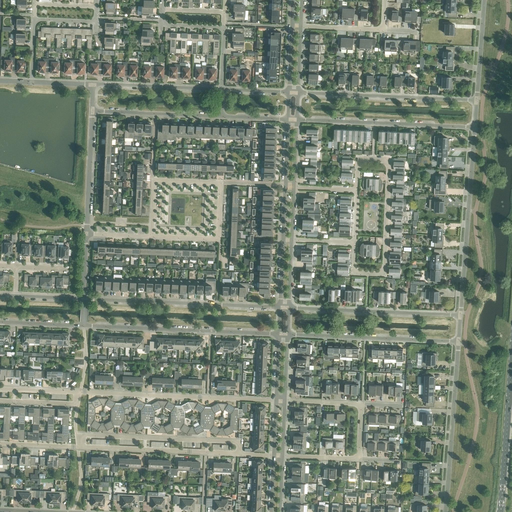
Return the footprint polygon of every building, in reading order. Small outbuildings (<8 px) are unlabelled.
[(15,0),(15,5),(17,5),(17,11),(25,11),(25,6),(26,6),(26,0),(15,0)] [(233,11),(234,11),(234,10),(244,11),(244,5),(243,5),(243,0),(236,0),(236,5),(233,5),(233,11)] [(312,0),(312,8),(323,9),(318,9),(318,5),(321,5),(321,0),(312,0)] [(107,3),(106,3),(106,9),(107,9),(106,14),(114,15),(114,9),(116,9),(117,3),(115,3),(107,3)] [(455,6),(445,5),(445,10),(444,17),(457,18),(457,14),(456,14),(456,12),(457,12),(457,7),(455,7),(455,6)] [(143,7),(143,6),(142,6),(141,15),(141,18),(146,18),(146,16),(149,16),(148,15),(149,13),(152,13),(152,7),(143,7)] [(323,9),(312,8),(312,19),(321,19),(321,15),(322,15),(323,9)] [(339,19),(348,20),(349,9),(343,9),(342,13),(339,13),(339,19)] [(348,20),(358,20),(358,14),(354,14),(355,9),(349,9),(348,20)] [(358,14),(358,20),(367,21),(368,10),(362,9),(361,14),(358,14)] [(234,10),(234,11),(234,19),(234,20),(244,20),(245,11),(244,11),(234,10)] [(392,22),(402,22),(402,16),(398,16),(399,11),(392,11),(392,16),(390,16),(390,21),(392,21),(392,22)] [(402,22),(411,23),(411,12),(405,11),(405,16),(402,16),(402,22)] [(411,12),(411,23),(421,23),(421,17),(417,17),(417,12),(411,12)] [(16,30),(24,31),(24,25),(25,25),(26,19),(15,19),(14,25),(16,25),(16,30)] [(105,34),(113,35),(114,29),(116,29),(116,23),(105,23),(105,29),(106,29),(105,34)] [(442,23),(442,32),(445,32),(445,34),(447,34),(447,36),(456,36),(456,29),(454,28),(454,25),(448,25),(448,23),(442,23)] [(142,34),(142,36),(151,36),(152,36),(153,30),(150,30),(150,27),(149,27),(149,24),(143,24),(143,27),(142,27),(142,34)] [(50,48),(51,38),(51,27),(51,28),(50,28),(50,29),(46,29),(46,27),(41,27),(41,32),(38,32),(38,37),(46,38),(46,48),(50,48)] [(60,48),(61,38),(61,28),(60,29),(57,29),(57,28),(51,28),(51,27),(51,38),(56,38),(56,48),(60,48)] [(71,49),(71,39),(72,28),(71,28),(71,30),(67,29),(67,28),(62,28),(61,28),(61,38),(66,38),(66,49),(71,49)] [(81,49),(81,39),(82,29),(81,29),(81,30),(77,30),(77,29),(72,28),(71,39),(77,39),(76,49),(81,49)] [(232,40),(233,40),(243,40),(243,34),(242,34),(242,28),(235,28),(235,34),(232,34),(232,40)] [(82,29),(81,39),(87,39),(86,49),(91,50),(92,29),(91,29),(91,30),(87,30),(87,29),(82,29)] [(271,32),(270,39),(281,39),(281,33),(275,32),(275,29),(268,29),(268,32),(271,32)] [(175,53),(176,40),(176,34),(176,33),(171,33),(171,34),(165,34),(165,40),(170,40),(170,53),(175,53)] [(186,54),(187,41),(187,35),(187,34),(181,33),(181,34),(176,34),(176,40),(181,41),(181,53),(186,54)] [(16,45),(23,45),(24,40),(26,40),(26,37),(25,37),(25,34),(14,34),(14,40),(16,40),(16,45)] [(197,54),(198,41),(197,41),(198,35),(198,34),(192,34),(192,35),(187,35),(187,41),(192,41),(191,54),(197,54)] [(208,55),(208,42),(208,35),(209,35),(203,34),(203,35),(198,35),(197,41),(198,41),(203,41),(202,54),(208,55)] [(311,34),(311,44),(320,45),(320,44),(320,35),(311,34)] [(208,42),(214,42),(213,55),(219,55),(220,35),(214,35),(214,36),(209,35),(208,35),(208,42)] [(142,36),(141,36),(141,45),(140,45),(151,45),(151,42),(151,36),(142,36)] [(104,49),(113,49),(113,44),(115,44),(115,38),(104,37),(104,40),(103,40),(103,44),(105,44),(105,48),(104,48),(104,49)] [(341,49),(347,49),(347,38),(338,38),(338,44),(341,44),(341,49)] [(353,45),(357,45),(357,39),(347,38),(347,49),(353,50),(353,45)] [(360,50),(366,50),(366,39),(357,39),(357,45),(360,45),(360,50)] [(366,39),(366,50),(372,50),(372,46),(375,46),(376,40),(366,39)] [(233,40),(233,49),(243,49),(243,40),(233,40)] [(381,51),(391,51),(391,40),(382,40),(381,51)] [(397,47),(400,47),(401,41),(391,40),(391,51),(397,51),(397,47)] [(404,52),(410,52),(410,41),(401,41),(400,47),(400,51),(404,51),(404,52)] [(410,41),(410,52),(416,52),(419,52),(420,41),(410,41)] [(311,44),(310,54),(319,55),(319,54),(321,55),(321,45),(320,44),(320,45),(311,44)] [(442,54),(442,58),(452,59),(452,57),(454,57),(454,52),(454,51),(455,51),(455,47),(446,47),(446,52),(444,52),(444,54),(442,54)] [(310,54),(310,64),(319,65),(319,64),(316,64),(316,61),(319,61),(319,55),(310,54)] [(12,65),(14,65),(15,57),(9,57),(9,60),(5,60),(4,70),(7,71),(7,72),(11,72),(12,65)] [(15,57),(14,65),(17,65),(17,72),(21,73),(21,71),(24,71),(25,61),(20,61),(20,58),(15,57)] [(49,59),(48,66),(51,67),(51,74),(55,74),(55,73),(58,73),(58,62),(54,62),(54,59),(48,58),(48,59),(49,59)] [(452,59),(442,58),(442,63),(444,63),(443,65),(445,65),(445,70),(454,71),(454,67),(453,67),(453,65),(454,65),(454,61),(452,61),(452,59)] [(45,66),(48,66),(49,59),(48,59),(43,59),(43,62),(38,61),(38,72),(41,72),(41,73),(45,74),(45,66)] [(72,67),(74,68),(75,60),(69,60),(69,63),(65,63),(64,73),(67,73),(67,75),(71,75),(72,67)] [(75,60),(74,68),(77,68),(77,75),(81,75),(81,74),(84,74),(85,64),(80,63),(80,60),(75,60)] [(98,69),(101,69),(101,61),(96,61),(95,64),(91,64),(91,74),(94,74),(94,76),(97,76),(98,69)] [(101,61),(101,69),(104,69),(103,76),(107,76),(107,75),(110,75),(111,65),(107,64),(107,61),(101,61)] [(124,70),(127,70),(127,62),(122,62),(122,65),(117,65),(117,75),(120,75),(120,77),(124,77),(124,70)] [(127,62),(127,70),(130,70),(130,77),(133,77),(134,76),(137,76),(137,66),(133,66),(133,63),(127,62)] [(180,63),(180,65),(179,72),(182,72),(182,79),(186,80),(186,78),(189,78),(190,68),(185,68),(186,64),(180,63)] [(153,65),(153,71),(156,71),(156,78),(160,78),(160,77),(163,77),(163,68),(159,68),(159,64),(154,64),(153,65)] [(177,72),(179,72),(180,65),(174,64),(174,67),(170,67),(169,78),(172,78),(172,79),(176,79),(177,72)] [(310,64),(309,74),(318,75),(318,74),(315,74),(316,71),(319,71),(319,65),(310,64)] [(150,71),(153,71),(153,65),(150,65),(150,66),(144,66),(143,76),(146,77),(146,78),(150,78),(150,71)] [(203,73),(206,73),(206,66),(201,66),(200,69),(196,68),(196,79),(199,79),(199,80),(202,80),(203,73)] [(206,66),(206,73),(209,73),(208,81),(212,81),(212,79),(215,80),(216,69),(212,69),(212,66),(206,66)] [(236,74),(239,75),(240,67),(234,67),(234,70),(230,70),(229,80),(232,80),(232,82),(236,82),(236,74)] [(240,67),(239,75),(242,75),(242,82),(246,82),(246,81),(249,81),(249,71),(245,70),(245,67),(240,67)] [(344,83),(349,83),(349,74),(339,73),(339,76),(339,86),(344,86),(344,83)] [(318,75),(309,74),(309,84),(318,85),(318,75)] [(349,74),(349,83),(354,84),(354,86),(359,87),(359,74),(349,74)] [(372,84),(377,85),(377,79),(374,78),(374,76),(367,76),(367,87),(372,87),(372,84)] [(377,79),(377,85),(382,85),(382,88),(387,88),(387,77),(381,76),(381,79),(377,79)] [(400,86),(405,86),(405,80),(405,76),(395,76),(395,88),(400,88),(400,86)] [(439,76),(439,84),(442,85),(442,87),(444,87),(444,89),(453,89),(453,81),(451,81),(451,78),(445,78),(445,76),(439,76)] [(405,80),(405,86),(410,86),(410,89),(415,89),(415,78),(409,78),(409,80),(405,80)] [(106,127),(106,129),(112,129),(112,127),(115,128),(116,123),(112,123),(112,121),(110,121),(106,121),(106,123),(102,123),(102,127),(106,127)] [(133,125),(134,125),(134,122),(130,122),(130,125),(128,125),(125,125),(124,138),(133,139),(133,136),(133,125)] [(138,125),(134,125),(133,125),(133,136),(141,136),(142,125),(142,122),(138,122),(138,125)] [(147,126),(142,125),(141,136),(152,136),(152,125),(150,125),(151,123),(147,122),(147,126)] [(168,140),(168,137),(167,137),(168,127),(168,123),(164,123),(164,126),(162,126),(158,126),(157,140),(168,140)] [(175,140),(176,127),(176,124),(173,124),(172,127),(168,127),(167,137),(168,137),(168,140),(175,140)] [(184,141),(184,138),(184,127),(185,127),(185,124),(181,124),(181,127),(176,127),(175,140),(184,141)] [(184,138),(192,138),(193,128),(193,124),(189,124),(189,128),(185,127),(184,127),(184,138)] [(192,138),(201,138),(201,128),(202,125),(198,125),(198,128),(193,128),(192,138)] [(201,138),(209,139),(210,128),(210,125),(206,125),(206,128),(201,128),(201,138)] [(209,139),(218,139),(218,129),(218,126),(214,125),(214,129),(210,128),(209,139)] [(218,139),(226,140),(226,129),(227,129),(227,126),(223,126),(223,129),(218,129),(218,139)] [(226,140),(234,140),(235,129),(235,126),(231,126),(231,129),(227,129),(226,129),(226,140)] [(234,140),(243,140),(243,130),(243,127),(240,126),(240,130),(235,129),(234,140)] [(266,130),(265,134),(275,134),(277,134),(277,130),(275,130),(276,128),(270,128),(270,126),(265,126),(265,130),(266,130)] [(243,130),(243,140),(251,141),(251,139),(251,136),(252,133),(252,130),(252,127),(248,127),(248,130),(243,130)] [(105,136),(105,138),(112,138),(112,136),(115,136),(115,132),(112,131),(112,129),(106,129),(105,131),(102,131),(102,135),(105,136)] [(312,135),(311,141),(318,141),(318,130),(307,129),(307,135),(312,135)] [(437,145),(437,147),(449,148),(449,142),(447,142),(448,138),(441,138),(441,136),(435,136),(435,145),(437,145)] [(105,144),(105,146),(111,146),(111,144),(115,144),(115,140),(111,140),(112,138),(105,138),(105,140),(102,139),(102,144),(105,144)] [(306,146),(306,151),(317,152),(318,143),(318,141),(311,141),(311,146),(306,146)] [(105,152),(104,154),(111,155),(111,153),(114,153),(114,148),(111,148),(111,146),(105,146),(105,148),(101,148),(101,152),(105,152)] [(437,147),(436,156),(447,157),(447,151),(449,151),(449,148),(437,147)] [(311,157),(310,162),(317,163),(317,152),(306,151),(306,157),(311,157)] [(104,161),(104,163),(110,163),(111,161),(114,161),(114,157),(111,157),(111,155),(104,154),(104,156),(101,156),(101,161),(104,161)] [(342,168),(348,169),(348,166),(353,166),(353,160),(350,160),(350,157),(342,156),(342,168)] [(447,157),(436,156),(436,161),(438,161),(438,163),(440,163),(439,168),(448,169),(448,165),(448,163),(449,159),(447,159),(447,157)] [(164,169),(166,169),(166,163),(164,163),(164,160),(160,159),(160,163),(158,163),(157,169),(160,169),(159,172),(164,173),(164,169)] [(398,171),(405,171),(405,159),(397,159),(397,162),(394,162),(394,168),(398,168),(398,171)] [(172,170),(174,170),(175,163),(173,163),(173,160),(168,160),(168,163),(166,163),(166,169),(168,169),(168,173),(172,173),(172,170)] [(181,170),(183,170),(183,164),(181,164),(181,160),(177,160),(177,163),(175,163),(174,170),(176,170),(176,173),(181,173),(181,170)] [(189,170),(191,170),(191,164),(189,164),(190,161),(185,160),(185,164),(183,164),(183,170),(185,170),(185,174),(189,174),(189,170)] [(198,171),(200,171),(200,164),(198,164),(198,161),(194,161),(193,164),(191,164),(191,170),(193,171),(193,174),(197,174),(198,171)] [(206,171),(208,171),(208,165),(206,165),(206,161),(202,161),(202,165),(200,164),(200,171),(202,171),(201,174),(206,174),(206,171)] [(214,171),(216,171),(217,165),(215,165),(215,162),(210,162),(210,165),(208,165),(208,171),(210,171),(210,175),(214,175),(214,171)] [(223,172),(225,172),(225,166),(223,165),(223,162),(219,162),(219,165),(217,165),(216,171),(218,172),(218,175),(223,175),(223,172)] [(225,166),(225,172),(227,172),(227,175),(231,175),(231,172),(233,172),(234,166),(231,166),(232,162),(227,162),(227,166),(225,166)] [(305,167),(305,173),(316,173),(317,168),(320,168),(320,163),(317,163),(310,162),(310,167),(305,167)] [(104,169),(104,171),(110,171),(110,169),(114,169),(114,165),(110,165),(110,163),(104,163),(104,165),(101,165),(100,169),(104,169)] [(137,170),(137,172),(143,173),(143,171),(146,171),(147,167),(143,166),(143,164),(137,164),(137,166),(133,166),(133,170),(137,170)] [(341,182),(348,182),(352,182),(352,179),(353,179),(353,173),(349,173),(349,170),(342,170),(341,182)] [(103,177),(103,179),(110,180),(110,178),(113,178),(113,173),(110,173),(110,171),(104,171),(104,173),(100,173),(100,177),(103,177)] [(435,178),(435,182),(445,183),(445,181),(447,181),(447,177),(446,176),(446,175),(447,175),(447,171),(439,171),(438,176),(437,176),(437,178),(435,178)] [(136,179),(136,181),(142,181),(143,179),(146,179),(146,175),(143,175),(143,173),(137,172),(136,174),(133,174),(133,179),(136,179)] [(398,184),(404,185),(405,172),(397,172),(397,175),(393,175),(393,181),(398,181),(398,184)] [(316,173),(305,173),(305,179),(310,179),(309,184),(316,184),(316,173)] [(366,190),(372,190),(373,179),(367,178),(366,184),(363,183),(363,184),(363,185),(363,186),(363,187),(363,188),(364,189),(364,190),(365,190),(365,191),(366,190)] [(103,186),(103,188),(109,188),(109,186),(113,186),(113,182),(110,182),(110,180),(103,179),(103,181),(100,181),(100,186),(103,186)] [(373,179),(372,190),(378,190),(379,192),(380,191),(381,190),(382,189),(382,188),(382,187),(382,186),(382,185),(383,184),(379,184),(379,179),(373,179)] [(136,187),(136,189),(142,190),(142,188),(146,188),(146,183),(142,183),(142,181),(136,181),(136,183),(133,183),(133,187),(136,187)] [(445,183),(435,182),(434,194),(446,195),(446,191),(446,189),(447,189),(447,185),(445,185),(445,183)] [(397,198),(404,198),(404,186),(396,185),(396,189),(393,188),(392,194),(397,194),(397,198)] [(103,194),(103,196),(109,197),(109,195),(112,195),(113,190),(109,190),(109,188),(103,188),(103,190),(100,190),(99,194),(103,194)] [(136,196),(135,198),(142,198),(142,196),(145,196),(145,192),(142,192),(142,190),(136,189),(136,191),(132,191),(132,196),(136,196)] [(232,195),(232,197),(238,197),(238,195),(242,196),(242,191),(238,191),(239,189),(232,189),(232,191),(229,191),(229,195),(232,195)] [(304,198),(304,203),(315,204),(315,193),(309,193),(309,198),(304,198)] [(102,203),(102,205),(109,205),(109,203),(112,203),(112,199),(109,199),(109,197),(103,196),(103,198),(99,198),(99,203),(102,203)] [(340,209),(346,209),(347,206),(351,206),(352,200),(348,200),(348,197),(341,196),(340,209)] [(232,203),(232,205),(238,206),(238,204),(241,204),(241,199),(238,199),(238,197),(232,197),(232,199),(228,199),(228,203),(232,203)] [(135,204),(135,206),(141,206),(141,204),(145,204),(145,200),(142,200),(142,198),(135,198),(135,200),(132,200),(132,204),(135,204)] [(397,211),(403,211),(403,199),(396,199),(396,202),(392,202),(392,208),(397,208),(397,211)] [(437,213),(445,213),(446,206),(444,206),(444,202),(437,202),(438,200),(432,200),(431,209),(435,209),(435,211),(437,211),(437,213)] [(308,209),(308,214),(314,215),(315,212),(315,204),(304,203),(304,209),(308,209)] [(109,205),(102,205),(102,207),(99,207),(99,211),(102,211),(102,213),(108,214),(108,211),(112,211),(112,207),(109,207),(109,205)] [(231,212),(231,214),(237,214),(238,212),(241,212),(241,208),(238,208),(238,206),(232,205),(231,207),(228,207),(228,212),(231,212)] [(141,206),(135,206),(135,208),(132,208),(131,212),(135,212),(135,215),(141,215),(141,213),(145,213),(145,208),(141,208),(141,206)] [(339,222),(346,222),(346,219),(351,219),(351,213),(348,213),(348,210),(340,210),(339,222)] [(396,224),(402,225),(403,212),(395,212),(395,215),(391,215),(391,221),(396,221),(396,224)] [(231,220),(231,222),(237,223),(237,221),(241,221),(241,216),(237,216),(237,214),(231,214),(231,216),(228,216),(228,220),(231,220)] [(303,219),(303,225),(314,226),(314,217),(314,215),(308,214),(308,220),(303,219)] [(231,229),(230,231),(237,231),(237,229),(240,229),(240,225),(237,225),(237,223),(231,222),(231,224),(227,224),(227,229),(231,229)] [(339,235),(345,236),(345,232),(350,233),(351,227),(347,227),(347,223),(339,223),(339,235)] [(432,230),(432,235),(442,235),(442,233),(444,234),(444,229),(443,229),(443,227),(444,227),(444,223),(436,223),(436,228),(434,228),(434,230),(432,230)] [(314,226),(303,225),(303,231),(307,231),(307,236),(314,237),(314,226)] [(395,238),(402,238),(402,226),(395,226),(394,229),(391,229),(391,234),(396,235),(395,238)] [(230,237),(230,239),(236,239),(236,237),(240,237),(240,233),(237,233),(237,231),(230,231),(230,233),(227,232),(227,237),(230,237)] [(442,235),(432,235),(431,239),(433,239),(433,241),(435,241),(435,247),(443,247),(443,243),(443,242),(444,242),(444,237),(442,237),(442,235)] [(230,245),(230,247),(236,248),(236,246),(239,246),(240,241),(236,241),(236,239),(230,239),(230,241),(227,241),(226,245),(230,245)] [(395,251),(401,252),(402,239),(394,239),(394,242),(390,242),(390,248),(395,248),(395,251)] [(5,254),(11,254),(12,243),(2,243),(1,254),(5,254)] [(104,253),(106,253),(106,246),(104,246),(104,243),(100,243),(100,246),(97,246),(97,252),(99,252),(99,256),(103,256),(104,253)] [(112,253),(114,253),(114,247),(112,247),(112,243),(108,243),(108,246),(106,246),(106,253),(108,253),(107,256),(112,256),(112,253)] [(120,253),(122,253),(123,247),(121,247),(121,244),(116,243),(116,247),(114,247),(114,253),(116,253),(116,256),(120,257),(120,253)] [(360,248),(360,249),(360,250),(360,251),(360,252),(360,253),(360,254),(361,254),(361,255),(362,256),(362,257),(364,255),(369,256),(370,244),(364,244),(363,243),(362,243),(361,244),(361,245),(360,247),(360,248)] [(28,256),(32,256),(32,245),(22,244),(22,255),(28,255),(28,256)] [(129,254),(131,254),(131,247),(129,247),(129,244),(125,244),(125,247),(123,247),(122,253),(124,253),(124,257),(129,257),(129,254)] [(137,254),(139,254),(139,248),(137,248),(138,244),(133,244),(133,247),(131,247),(131,254),(133,254),(133,257),(137,257),(137,254)] [(146,254),(148,254),(148,248),(146,248),(146,245),(142,244),(141,248),(139,248),(139,254),(141,254),(141,258),(145,258),(146,254)] [(370,244),(369,256),(375,256),(377,257),(378,256),(378,255),(379,254),(379,253),(380,252),(380,251),(380,250),(376,250),(376,245),(370,244)] [(41,257),(45,257),(45,246),(35,245),(35,249),(35,251),(35,256),(41,256),(41,257)] [(154,255),(156,255),(156,248),(154,248),(154,245),(150,245),(150,248),(148,248),(148,254),(150,255),(149,258),(154,258),(154,255)] [(162,255),(164,255),(165,249),(163,249),(163,245),(158,245),(158,249),(156,248),(156,255),(158,255),(158,258),(162,258),(162,255)] [(302,250),(302,256),(313,256),(313,245),(307,245),(307,250),(302,250)] [(45,246),(45,257),(48,257),(48,256),(54,257),(55,246),(45,246)] [(171,255),(173,256),(173,249),(171,249),(171,246),(167,246),(167,249),(165,249),(164,255),(166,255),(166,259),(171,259),(171,255)] [(179,256),(181,256),(181,250),(179,249),(180,246),(175,246),(175,249),(173,249),(173,256),(175,256),(175,259),(179,259),(179,256)] [(188,256),(190,256),(190,250),(188,250),(188,246),(184,246),(183,250),(181,250),(181,256),(183,256),(183,259),(187,260),(188,256)] [(61,257),(68,258),(68,247),(58,247),(58,258),(61,258),(61,257)] [(196,256),(198,257),(198,250),(196,250),(196,247),(192,247),(192,250),(190,250),(190,256),(192,256),(191,260),(196,260),(196,256)] [(204,257),(206,257),(207,251),(205,251),(205,247),(200,247),(200,250),(198,250),(198,257),(200,257),(200,260),(204,260),(204,257)] [(207,251),(206,257),(208,257),(208,260),(213,261),(213,257),(215,257),(215,251),(213,251),(213,248),(209,247),(209,251),(207,251)] [(236,248),(230,247),(230,249),(226,249),(226,254),(229,254),(229,256),(236,256),(236,254),(239,254),(239,250),(236,250),(236,248)] [(430,256),(430,261),(440,261),(440,260),(442,260),(442,255),(442,254),(443,254),(443,250),(434,249),(434,255),(432,254),(432,256),(430,256)] [(338,262),(344,262),(344,259),(349,259),(349,254),(346,253),(346,250),(338,250),(338,262)] [(394,265),(401,265),(401,253),(393,252),(393,255),(390,255),(389,261),(394,261),(394,265)] [(306,261),(306,267),(312,267),(313,256),(302,256),(301,261),(306,261)] [(430,261),(430,270),(442,271),(442,267),(440,267),(440,261),(430,261)] [(338,263),(337,276),(344,276),(344,273),(349,273),(349,267),(345,267),(345,264),(338,263)] [(394,278),(400,278),(401,266),(393,266),(393,269),(389,269),(389,275),(394,275),(394,278)] [(301,272),(301,277),(312,278),(312,267),(306,267),(306,272),(301,272)] [(442,271),(430,270),(430,272),(428,272),(427,281),(433,281),(433,280),(440,280),(440,276),(442,276),(442,271)] [(0,286),(2,287),(2,283),(3,283),(3,282),(9,282),(9,273),(3,273),(3,276),(0,276),(0,286)] [(35,288),(35,283),(35,278),(30,277),(31,274),(24,274),(24,283),(30,283),(30,284),(30,285),(30,288),(35,288)] [(41,289),(46,289),(46,278),(41,278),(42,275),(35,274),(35,278),(35,283),(41,284),(41,285),(41,289)] [(51,284),(57,284),(57,279),(58,275),(51,275),(51,278),(46,278),(46,289),(51,289),(51,285),(51,284)] [(57,284),(57,289),(62,290),(62,286),(62,285),(68,285),(69,276),(62,276),(62,279),(57,279),(57,284)] [(100,287),(104,288),(105,277),(95,277),(94,288),(96,288),(96,290),(100,291),(100,287)] [(108,288),(113,288),(113,278),(105,277),(104,288),(104,291),(108,291),(108,288)] [(305,283),(305,288),(311,289),(312,278),(301,277),(300,283),(305,283)] [(116,288),(121,288),(122,278),(113,278),(113,288),(112,291),(116,291),(116,288)] [(125,288),(129,289),(130,289),(130,278),(122,278),(121,288),(121,292),(125,292),(125,288)] [(133,289),(138,289),(138,279),(130,278),(130,289),(129,289),(129,292),(133,292),(133,289)] [(142,289),(146,289),(147,279),(138,279),(138,289),(138,292),(141,292),(142,289)] [(150,290),(155,290),(155,279),(147,279),(146,289),(146,293),(150,293),(150,290)] [(158,290),(163,290),(164,280),(155,279),(155,290),(154,293),(158,293),(158,290)] [(205,292),(205,295),(209,295),(209,293),(215,293),(216,279),(206,279),(206,282),(205,292)] [(387,279),(387,281),(389,282),(391,282),(392,284),(392,289),(396,289),(396,279),(387,279)] [(167,290),(171,290),(172,290),(172,280),(164,280),(163,290),(163,293),(167,293),(167,290)] [(175,291),(180,291),(180,280),(172,280),(172,290),(171,290),(171,294),(175,294),(175,291)] [(184,291),(188,291),(189,281),(180,280),(180,291),(180,294),(183,294),(184,291)] [(192,291),(196,292),(197,292),(197,281),(189,281),(188,291),(188,294),(192,295),(192,291)] [(200,292),(205,292),(206,282),(197,281),(197,292),(196,292),(196,295),(200,295),(200,292)] [(226,293),(231,293),(231,283),(221,282),(221,293),(222,293),(222,296),(226,296),(226,293)] [(234,293),(239,293),(240,283),(231,283),(231,293),(230,296),(234,296),(234,293)] [(239,293),(239,297),(243,297),(243,294),(248,294),(248,291),(248,288),(248,285),(248,283),(240,283),(239,293)] [(269,289),(259,288),(259,292),(264,293),(264,298),(270,298),(270,291),(268,291),(269,289)] [(311,289),(305,288),(305,294),(300,293),(300,299),(311,300),(311,289)] [(335,296),(340,296),(340,290),(329,289),(329,300),(335,301),(335,296)] [(345,301),(351,301),(351,290),(340,290),(340,296),(345,296),(345,301)] [(351,290),(351,301),(356,302),(357,297),(362,297),(362,296),(362,292),(362,291),(351,290)] [(426,298),(430,299),(430,301),(432,301),(432,303),(440,303),(440,296),(439,295),(439,292),(432,292),(432,290),(427,290),(426,298)] [(379,303),(384,303),(385,291),(374,291),(374,297),(379,298),(379,303)] [(390,298),(395,298),(396,292),(385,291),(384,303),(390,303),(390,298)] [(396,292),(395,298),(401,299),(400,303),(406,304),(407,292),(396,292)] [(300,350),(303,351),(303,354),(310,354),(311,345),(302,344),(302,343),(298,343),(298,347),(298,349),(300,349),(300,350)] [(328,356),(334,356),(334,347),(332,347),(332,346),(328,345),(328,351),(325,351),(325,357),(328,358),(328,356)] [(353,348),(352,357),(358,357),(358,359),(361,359),(361,353),(359,353),(359,348),(356,348),(357,347),(352,346),(352,348),(353,348)] [(372,358),(378,358),(379,349),(379,348),(375,347),(375,349),(372,349),(372,353),(369,353),(369,359),(372,359),(372,358)] [(397,350),(396,359),(402,359),(402,361),(405,361),(406,355),(403,355),(403,349),(399,348),(399,350),(397,350)] [(423,366),(429,366),(429,364),(435,364),(435,361),(437,361),(437,353),(423,353),(423,366)] [(297,361),(297,365),(310,365),(310,356),(303,356),(302,359),(299,359),(299,361),(297,361)] [(310,365),(297,365),(297,369),(299,369),(299,371),(302,371),(302,374),(309,375),(310,365)] [(1,369),(0,380),(5,380),(5,377),(14,377),(14,370),(7,369),(1,369)] [(24,381),(28,381),(29,370),(23,370),(16,370),(15,377),(24,378),(24,381)] [(29,370),(28,381),(33,381),(33,379),(33,378),(41,378),(42,371),(35,371),(35,370),(29,370)] [(52,382),(56,383),(57,371),(51,371),(44,371),(43,378),(52,379),(52,382)] [(57,371),(56,383),(61,383),(61,379),(69,379),(70,372),(63,372),(63,371),(57,371)] [(101,384),(103,385),(104,373),(100,373),(100,376),(96,376),(95,376),(96,376),(95,383),(101,384)] [(104,373),(103,385),(106,385),(106,384),(112,384),(112,377),(112,376),(108,376),(108,373),(104,373)] [(133,374),(133,377),(133,386),(135,386),(135,385),(141,385),(142,378),(143,378),(143,373),(137,373),(137,374),(133,374)] [(423,383),(423,385),(435,386),(435,380),(434,380),(434,376),(427,376),(427,374),(422,374),(421,383),(423,383)] [(297,381),(296,385),(309,386),(309,377),(302,376),(302,380),(299,380),(298,381),(297,381)] [(131,386),(133,386),(133,377),(123,377),(123,384),(131,385),(131,386)] [(190,388),(192,388),(192,377),(188,377),(188,380),(182,379),(182,380),(182,387),(190,387),(190,388)] [(192,377),(192,388),(194,389),(194,388),(200,388),(201,381),(201,380),(196,380),(197,377),(192,377)] [(160,387),(162,387),(163,379),(153,378),(152,386),(160,386),(160,387)] [(226,390),(226,381),(226,378),(222,378),(222,381),(218,381),(217,381),(218,381),(217,388),(217,389),(223,389),(223,390),(226,390)] [(163,379),(162,387),(165,387),(165,386),(173,387),(173,386),(173,379),(163,379)] [(226,381),(226,390),(228,390),(228,389),(234,389),(234,382),(226,381)] [(339,392),(342,392),(342,386),(339,386),(339,383),(336,383),(336,384),(332,384),(332,392),(332,393),(337,393),(337,392),(339,392)] [(351,394),(351,393),(352,385),(348,384),(345,384),(345,386),(342,386),(342,392),(345,392),(347,392),(346,393),(351,394)] [(309,386),(296,385),(296,390),(298,390),(298,391),(301,392),(301,395),(308,395),(309,386)] [(386,393),(386,387),(383,387),(383,385),(380,385),(380,386),(376,386),(376,394),(376,395),(381,395),(381,394),(383,394),(383,393),(386,393)] [(423,385),(423,394),(433,395),(433,389),(435,389),(435,386),(423,385)] [(395,396),(395,395),(396,386),(391,386),(392,386),(389,386),(389,388),(386,387),(386,393),(389,394),(390,394),(390,395),(395,396)] [(433,395),(423,394),(422,399),(424,399),(424,401),(426,401),(426,406),(434,407),(434,403),(434,401),(435,401),(435,397),(433,397),(433,395)] [(88,403),(88,414),(95,414),(95,408),(101,404),(102,406),(103,406),(103,399),(99,398),(98,398),(91,402),(92,403),(92,404),(88,403)] [(111,415),(118,415),(118,405),(115,405),(115,404),(115,403),(108,398),(108,399),(103,399),(103,406),(104,406),(105,405),(111,408),(111,415)] [(118,405),(118,415),(124,415),(125,409),(131,406),(132,407),(133,407),(133,400),(128,400),(128,399),(121,403),(122,404),(121,405),(118,405)] [(141,416),(147,416),(148,406),(145,406),(145,405),(145,404),(138,400),(133,400),(133,407),(134,407),(135,406),(141,410),(141,416)] [(148,406),(147,416),(154,416),(155,410),(161,407),(162,408),(163,408),(163,401),(158,401),(151,404),(151,405),(151,406),(148,406)] [(170,417),(177,417),(178,407),(174,407),(174,406),(175,405),(168,401),(163,401),(163,408),(164,408),(165,407),(171,411),(170,417)] [(178,407),(177,417),(184,418),(184,412),(191,408),(191,410),(193,410),(193,402),(188,402),(181,406),(181,407),(178,407)] [(200,418),(207,419),(208,409),(204,408),(205,407),(198,402),(198,403),(193,402),(193,410),(194,410),(194,408),(201,412),(200,418)] [(208,409),(207,419),(214,419),(214,413),(221,410),(221,411),(222,411),(223,404),(218,403),(211,407),(211,408),(211,409),(208,409)] [(230,414),(230,420),(237,420),(237,417),(238,414),(238,412),(238,410),(234,410),(234,409),(235,408),(228,404),(223,404),(222,411),(224,411),(224,410),(230,414)] [(255,406),(255,413),(264,413),(265,413),(265,406),(260,406),(260,405),(256,405),(256,406),(255,406)] [(3,423),(10,423),(10,415),(10,408),(11,407),(9,407),(4,407),(0,406),(0,415),(4,415),(3,423)] [(18,424),(24,424),(25,416),(25,409),(25,408),(24,408),(19,408),(19,407),(14,407),(14,408),(10,408),(10,415),(13,415),(13,416),(18,416),(18,424)] [(295,412),(295,417),(307,417),(308,408),(300,407),(300,411),(297,411),(297,412),(295,412)] [(33,424),(39,424),(39,417),(40,410),(40,408),(38,408),(38,409),(34,408),(28,408),(28,409),(25,409),(25,416),(33,416),(33,424)] [(47,425),(54,425),(54,417),(54,412),(55,409),(53,409),(48,409),(43,408),(43,410),(40,410),(39,417),(48,417),(47,425)] [(62,418),(62,425),(68,426),(69,410),(68,409),(68,410),(63,410),(63,409),(58,409),(57,412),(54,412),(54,417),(57,417),(57,418),(62,418)] [(334,423),(334,413),(330,413),(329,414),(327,414),(327,412),(324,412),(323,422),(327,422),(327,423),(330,423),(330,422),(334,423)] [(334,413),(334,423),(334,422),(337,422),(337,423),(340,423),(344,423),(345,414),(340,414),(340,415),(338,415),(338,412),(334,412),(334,413)] [(419,421),(423,421),(423,423),(425,423),(425,425),(433,425),(434,418),(432,418),(432,414),(425,414),(426,412),(420,412),(419,421)] [(97,430),(102,430),(102,423),(101,423),(100,424),(94,420),(95,414),(88,414),(87,424),(91,424),(91,425),(90,426),(97,430)] [(379,425),(380,415),(380,414),(376,414),(376,416),(374,416),(374,415),(369,415),(369,424),(373,424),(373,425),(376,425),(376,424),(379,424),(379,425)] [(389,425),(390,416),(390,414),(386,414),(386,417),(384,417),(384,416),(380,415),(379,425),(383,425),(386,425),(386,424),(389,424),(389,425)] [(114,425),(117,425),(118,415),(111,415),(110,421),(104,424),(103,423),(102,423),(102,430),(107,430),(107,431),(114,427),(114,426),(114,425)] [(127,431),(132,431),(132,424),(131,424),(130,425),(124,421),(124,415),(118,415),(117,425),(121,425),(121,426),(120,427),(127,431)] [(390,416),(389,425),(390,425),(393,425),(393,426),(397,426),(397,425),(400,425),(400,415),(397,415),(397,417),(394,417),(395,416),(390,416)] [(144,426),(147,426),(147,416),(141,416),(140,422),(134,425),(133,424),(132,424),(132,431),(137,432),(144,428),(144,427),(144,426)] [(157,432),(162,433),(162,425),(161,425),(160,426),(154,423),(154,416),(147,416),(147,426),(151,427),(150,428),(157,433),(157,432)] [(174,428),(177,428),(177,417),(170,417),(170,423),(164,427),(163,425),(162,425),(162,433),(167,433),(174,429),(173,428),(174,428)] [(187,434),(192,434),(192,427),(191,427),(190,428),(184,424),(184,418),(177,417),(177,428),(180,428),(180,429),(180,430),(187,434)] [(307,417),(295,417),(295,421),(297,421),(297,423),(300,423),(300,426),(307,426),(307,417)] [(203,429),(207,429),(207,419),(200,418),(200,425),(194,428),(193,427),(192,427),(192,434),(196,434),(197,434),(204,431),(203,430),(203,429)] [(217,435),(221,435),(222,428),(221,428),(220,429),(214,425),(214,419),(207,419),(207,429),(210,429),(210,430),(209,431),(216,435),(217,435)] [(222,428),(221,435),(226,435),(226,436),(234,432),(233,431),(233,430),(237,430),(237,420),(230,420),(230,426),(223,429),(223,428),(222,428)] [(9,439),(9,435),(9,434),(9,431),(10,423),(3,423),(3,432),(0,432),(0,439),(3,439),(8,439),(9,439)] [(24,440),(24,435),(24,432),(24,424),(18,424),(18,431),(9,431),(9,434),(9,435),(12,435),(12,440),(18,440),(18,439),(22,440),(24,440)] [(38,441),(39,436),(38,436),(39,433),(39,424),(33,424),(32,432),(24,432),(24,435),(27,435),(27,440),(32,440),(37,440),(37,441),(38,441)] [(53,441),(53,440),(53,433),(54,425),(47,425),(47,433),(42,432),(42,433),(39,433),(38,436),(39,436),(42,436),(42,441),(47,441),(52,441),(53,441)] [(53,440),(56,440),(56,441),(62,442),(62,441),(66,442),(68,442),(68,429),(68,426),(62,425),(62,433),(53,433),(53,440)] [(294,437),(294,441),(306,442),(307,432),(299,432),(299,436),(296,435),(296,437),(294,437)] [(328,448),(333,448),(333,438),(333,439),(329,439),(329,438),(326,438),(326,439),(323,439),(322,449),(326,449),(326,446),(328,447),(328,448)] [(333,448),(333,449),(336,450),(336,447),(338,447),(338,448),(343,448),(344,439),(339,439),(336,438),(336,439),(333,439),(333,438),(333,448)] [(418,448),(422,448),(421,450),(423,450),(423,452),(432,452),(432,445),(430,445),(430,441),(424,441),(424,439),(418,439),(418,448)] [(378,451),(378,450),(378,440),(378,441),(375,441),(375,440),(372,440),(368,440),(368,442),(368,449),(372,450),(372,449),(375,449),(375,451),(378,451)] [(388,452),(389,450),(388,450),(389,441),(389,442),(386,442),(386,441),(382,440),(382,441),(379,441),(379,440),(378,440),(378,450),(383,450),(383,449),(385,449),(385,452),(388,452)] [(306,442),(294,441),(294,446),(296,446),(296,447),(299,447),(299,451),(301,451),(305,451),(306,451),(306,442)] [(388,450),(389,450),(393,450),(393,449),(395,449),(395,452),(399,452),(399,451),(399,445),(399,442),(396,442),(396,441),(393,441),(389,441),(388,450)] [(263,443),(252,443),(252,449),(254,449),(254,450),(254,451),(258,451),(258,450),(263,450),(263,443)] [(0,452),(0,464),(3,464),(10,464),(10,461),(7,461),(7,456),(2,456),(2,453),(0,452)] [(19,465),(25,465),(25,454),(21,453),(21,457),(17,457),(12,457),(12,464),(17,464),(19,464),(19,465)] [(25,454),(25,465),(31,465),(38,465),(38,462),(35,462),(35,458),(30,457),(30,454),(25,454)] [(47,466),(53,466),(53,455),(49,455),(49,458),(40,458),(40,465),(47,466)] [(53,455),(53,466),(59,467),(59,466),(66,466),(69,466),(69,459),(66,459),(58,459),(58,455),(53,455)] [(96,468),(100,468),(100,457),(98,457),(98,458),(92,457),(92,458),(92,465),(96,465),(96,468)] [(100,457),(100,468),(104,469),(104,466),(108,466),(109,459),(109,458),(103,458),(103,457),(100,457)] [(119,466),(129,467),(130,458),(127,458),(127,459),(120,459),(119,466)] [(130,458),(129,467),(129,470),(132,470),(133,467),(140,467),(140,460),(132,459),(132,458),(130,458)] [(149,468),(159,468),(159,460),(157,459),(157,460),(149,460),(149,467),(149,468)] [(159,460),(159,468),(169,468),(169,461),(170,461),(162,461),(162,460),(159,460)] [(178,469),(188,469),(189,461),(186,461),(186,462),(179,461),(179,462),(178,469)] [(189,461),(188,469),(199,470),(199,469),(199,462),(191,462),(191,461),(189,461)] [(214,470),(222,471),(223,462),(220,462),(220,463),(214,463),(214,470)] [(223,462),(222,471),(231,471),(230,471),(231,464),(231,463),(225,463),(225,462),(223,462)] [(293,468),(293,472),(305,473),(305,464),(301,463),(298,463),(298,467),(295,467),(295,468),(293,468)] [(418,470),(418,475),(428,475),(428,473),(430,473),(430,469),(430,467),(431,467),(431,463),(422,463),(422,465),(422,468),(420,468),(420,470),(418,470)] [(336,476),(339,476),(339,470),(336,470),(336,469),(336,470),(334,470),(335,468),(330,468),(330,469),(329,477),(333,478),(336,478),(336,476)] [(339,470),(339,476),(342,476),(342,479),(345,479),(345,478),(349,478),(349,470),(349,469),(344,469),(344,470),(342,470),(339,470)] [(378,478),(381,478),(381,472),(378,472),(378,471),(376,471),(376,470),(372,470),(371,471),(372,471),(371,479),(375,479),(375,480),(378,480),(378,478)] [(381,472),(381,478),(384,478),(384,480),(386,480),(391,480),(391,472),(391,470),(391,471),(386,471),(386,472),(384,472),(381,472)] [(305,473),(293,472),(293,477),(294,477),(294,479),(297,479),(297,482),(305,482),(305,473)] [(418,475),(418,484),(430,485),(430,481),(428,481),(428,475),(418,475)] [(292,489),(292,493),(304,494),(305,484),(297,484),(297,487),(294,487),(294,489),(292,489)] [(430,485),(418,484),(418,486),(416,486),(415,495),(421,495),(421,493),(428,494),(428,490),(430,490),(430,485)] [(22,502),(24,502),(25,490),(14,490),(14,496),(17,496),(17,498),(18,498),(18,502),(22,503),(22,502)] [(25,490),(24,502),(26,502),(26,503),(30,503),(30,499),(32,499),(32,497),(35,497),(35,491),(25,490)] [(52,503),(54,503),(55,492),(44,491),(44,497),(47,497),(47,500),(48,500),(48,504),(52,504),(52,503)] [(55,492),(54,503),(56,503),(56,504),(60,504),(60,500),(62,500),(62,498),(65,498),(65,492),(55,492)] [(96,505),(98,505),(98,493),(87,493),(87,499),(90,499),(90,501),(91,502),(91,501),(92,501),(92,505),(96,506),(96,505)] [(98,493),(98,505),(100,505),(100,506),(104,506),(104,502),(105,502),(105,500),(108,500),(109,494),(98,493)] [(304,494),(292,493),(292,497),(294,498),(293,499),(296,499),(296,502),(296,503),(304,503),(304,494)] [(126,506),(128,506),(128,497),(128,495),(117,494),(117,500),(120,501),(120,503),(121,503),(122,503),(122,507),(126,507),(126,506)] [(128,497),(128,506),(130,506),(130,507),(134,507),(134,503),(135,503),(135,501),(138,501),(139,495),(135,495),(135,497),(128,497)] [(156,507),(158,507),(158,496),(147,496),(147,502),(150,502),(150,504),(151,504),(152,504),(152,508),(155,508),(156,507)] [(158,496),(158,507),(160,508),(163,509),(164,504),(165,504),(165,505),(165,502),(168,503),(169,496),(158,496)] [(185,509),(188,509),(188,497),(177,497),(177,503),(180,503),(180,505),(181,505),(182,505),(182,509),(185,509)] [(188,497),(188,509),(190,509),(190,510),(193,510),(194,506),(195,506),(195,504),(198,504),(199,498),(188,497)] [(218,510),(220,510),(221,499),(206,498),(206,506),(213,506),(213,507),(214,507),(214,506),(215,507),(214,511),(218,511),(218,510)] [(221,499),(220,510),(222,510),(222,511),(226,511),(227,507),(228,507),(228,505),(231,505),(232,499),(221,499)] [(415,503),(414,511),(428,511),(428,509),(427,509),(427,506),(420,505),(420,503),(415,503)]
